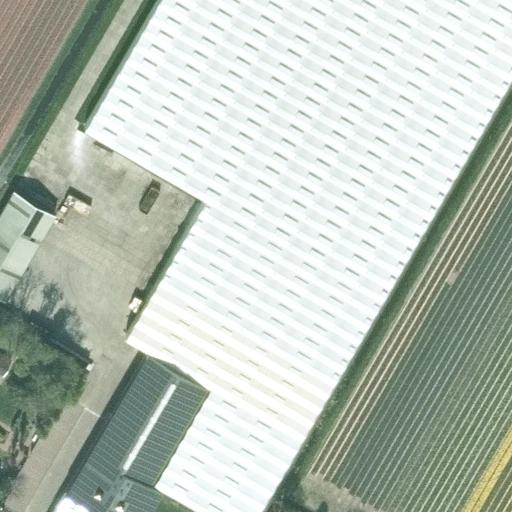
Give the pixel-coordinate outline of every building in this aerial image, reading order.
[(214,382),(160,486),(207,511),(258,511),(511,71),(511,0),(157,0),(84,126),(204,195),(128,332),(148,344),(214,382)] [(64,159),(59,170),(77,179),(82,169),(64,159)] [(0,296),(5,300),(55,212),(12,188),(0,208),(0,296)] [(0,339),(0,361),(22,370),(29,350),(0,339)] [(148,344),(50,511),(91,511),(95,505),(106,511),(144,511),(160,486),(214,382),(148,344)] [(37,504),(63,460),(60,458),(79,427),(62,417),(18,493),(37,504)]
